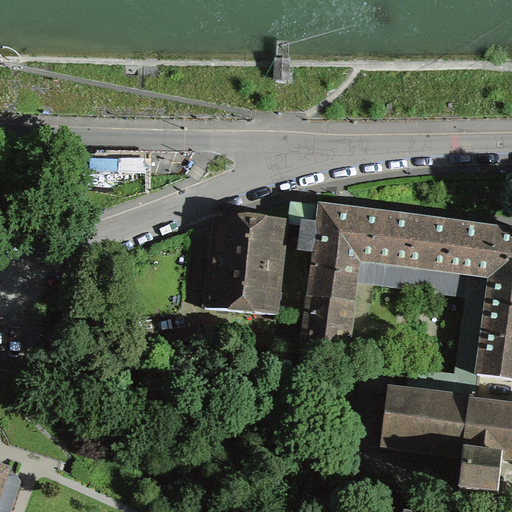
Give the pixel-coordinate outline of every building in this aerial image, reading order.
[(511,236),(290,207),(287,224),(284,223),(284,227),(300,229),(297,254),(311,256),(308,282),(301,340),(300,350),(299,350),(298,355),(344,361),(354,282),(371,285),(371,286),(373,286),(373,285),(467,298),(456,375),(478,377),(511,382),(511,236)] [(203,312),(273,318),(284,227),(284,223),(246,219),(212,223),(213,227),(205,293),(203,312)] [(199,334),(199,344),(268,351),(270,342),(199,334)] [(455,381),(403,375),(401,394),(386,391),(378,452),(460,462),(457,493),(495,497),(499,463),(511,465),(511,411),(504,410),(505,405),(501,404),(501,410),(475,407),(476,404),(474,404),(478,377),(456,375),(455,381)] [(5,476),(6,472),(0,470),(0,511),(9,511),(18,486),(15,479),(5,476)]
